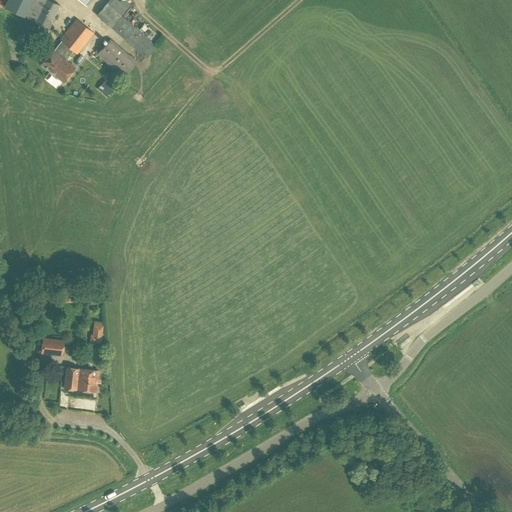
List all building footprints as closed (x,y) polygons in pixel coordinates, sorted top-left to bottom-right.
[(48,29),(60,6),(48,0),(32,0),(24,17),(32,21),(48,29)] [(118,0),(108,0),(96,15),(146,58),(157,46),(121,15),(130,5),(123,0),(120,0),(119,1),(118,0)] [(52,49),(39,65),(58,79),(63,83),(75,67),(70,63),(66,60),(73,51),(77,54),(77,53),(93,33),(76,19),(60,40),(61,41),(53,50),(52,49)] [(136,62),(110,39),(105,44),(102,43),(94,52),(97,54),(123,77),(136,62)] [(107,98),(114,90),(104,81),(97,89),(107,98)] [(59,293),(60,302),(73,301),(73,293),(59,293)] [(63,356),(64,340),(42,338),(40,353),(63,356)] [(96,392),(98,371),(66,367),(64,388),(96,392)] [(344,385),(356,380),(354,374),(342,379),(344,385)]
